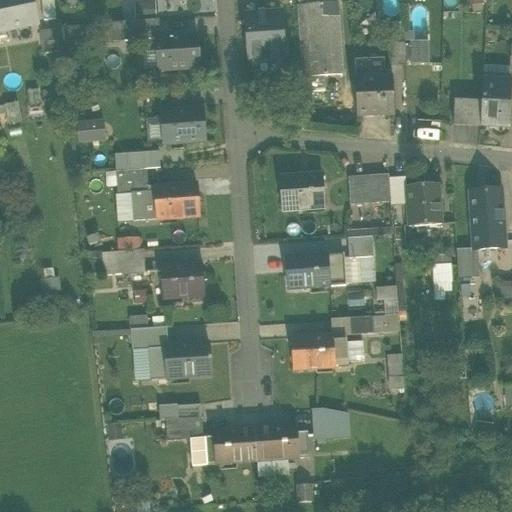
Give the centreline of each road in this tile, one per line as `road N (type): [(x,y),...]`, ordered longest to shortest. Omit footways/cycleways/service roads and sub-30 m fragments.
road 1 (residential): [(235,134),(511,161)]
road 2 (residential): [(235,134),(255,402)]
road 3 (residential): [(226,0),(235,134)]
